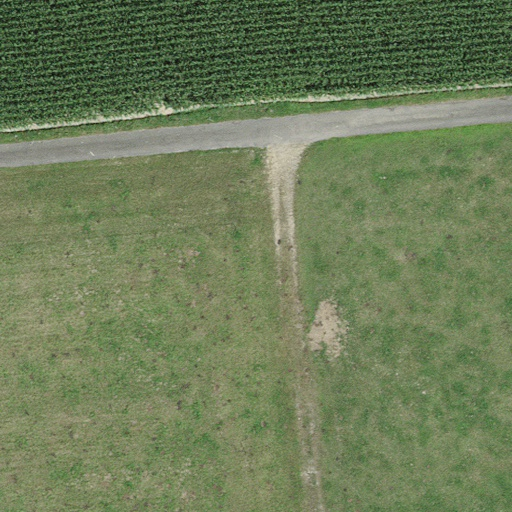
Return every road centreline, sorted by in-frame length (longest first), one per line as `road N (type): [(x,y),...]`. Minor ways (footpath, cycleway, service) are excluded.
road 1 (track): [(0,155),(511,110)]
road 2 (track): [(315,511),(275,132)]
